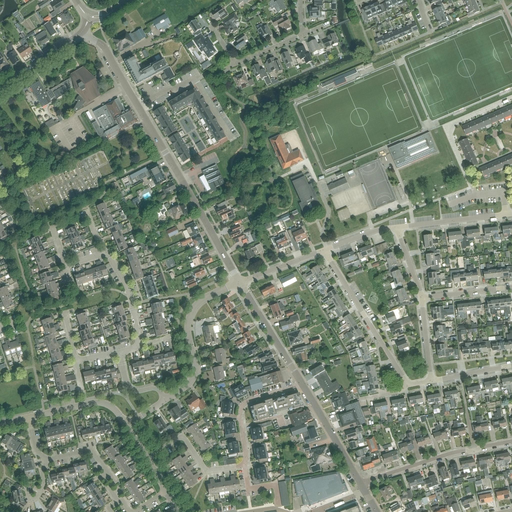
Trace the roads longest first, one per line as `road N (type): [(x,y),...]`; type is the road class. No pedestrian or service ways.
road 1 (residential): [(239,282),(103,46),(81,32)]
road 2 (residential): [(165,400),(196,377),(187,332),(195,306),(239,282)]
road 3 (residential): [(407,386),(325,249)]
road 4 (residential): [(360,482),(511,441)]
road 5 (residential): [(475,195),(450,135),(454,125),(511,99)]
road 6 (residential): [(245,468),(246,402),(303,387)]
road 7 (residential): [(303,387),(239,282)]
road 8 (residential): [(120,353),(136,349),(138,336),(124,284),(102,254)]
